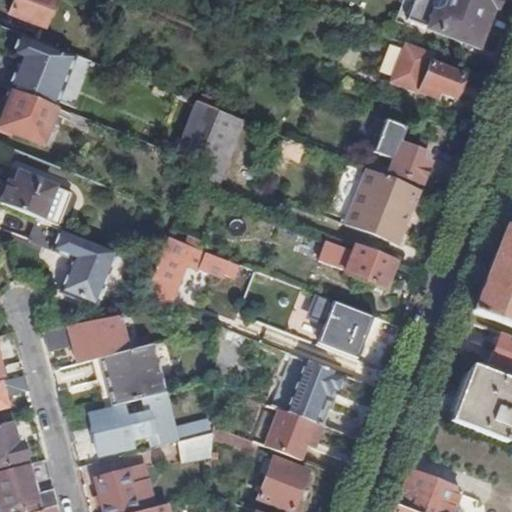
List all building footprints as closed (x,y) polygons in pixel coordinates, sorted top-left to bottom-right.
[(54,0),(15,0),(10,14),(44,27),(54,0)] [(427,30),(438,0),(404,0),(397,19),(427,30)] [(495,0),(438,0),(427,30),(477,49),(495,0)] [(75,57),(66,54),(18,35),(9,58),(17,62),(23,65),(12,93),(13,94),(55,109),(75,57)] [(428,55),(402,45),(387,85),(412,95),(413,92),(435,101),(438,95),(453,101),(462,79),(424,64),(428,55)] [(17,62),(6,90),(12,93),(23,65),(17,62)] [(48,129),(55,109),(13,94),(0,127),(0,130),(37,145),(43,128),(48,129)] [(196,164),(216,113),(194,105),(174,156),(196,164)] [(61,112),(55,109),(48,129),(43,128),(37,145),(47,149),(61,112)] [(242,123),(216,113),(196,164),(189,183),(216,193),(242,123)] [(390,123),(388,128),(377,155),(389,160),(385,171),(416,183),(423,163),(417,160),(419,153),(422,154),(427,143),(409,136),(410,131),(390,123)] [(418,192),(366,172),(345,227),(397,247),(418,192)] [(0,204),(42,222),(55,189),(18,174),(14,185),(8,183),(0,203),(0,204)] [(511,230),(503,228),(489,264),(471,312),(511,328),(511,230)] [(117,252),(61,230),(52,253),(73,261),(61,294),(96,308),(117,252)] [(238,266),(228,262),(228,264),(168,241),(158,268),(150,289),(148,289),(144,300),(167,309),(185,266),(197,270),(199,269),(225,279),(226,275),(233,278),(238,266)] [(394,263),(355,247),(344,275),(384,291),(394,263)] [(120,321),(120,318),(43,333),(48,353),(72,348),(77,366),(102,359),(127,353),(119,321),(120,321)] [(511,339),(501,335),(490,364),(511,373),(511,339)] [(161,395),(150,347),(127,353),(102,359),(106,378),(98,381),(104,410),(143,400),(161,395)] [(345,378),(290,356),(270,407),(278,411),(322,428),(329,411),(332,412),(345,378)] [(511,382),(472,367),(450,424),(506,445),(511,429),(511,382)] [(28,392),(24,377),(0,382),(0,409),(6,407),(4,399),(28,392)] [(172,437),(161,395),(143,400),(154,442),(172,437)] [(315,443),(322,428),(278,411),(264,447),(299,461),(307,440),(315,443)] [(109,412),(89,417),(100,457),(133,448),(126,423),(113,426),(109,412)] [(10,423),(0,426),(0,468),(26,462),(21,444),(16,446),(10,423)] [(213,427),(213,423),(180,431),(183,441),(212,433),(213,427)] [(254,455),(258,445),(213,427),(212,433),(212,439),(254,455)] [(211,455),(212,439),(212,433),(183,441),(178,442),(183,463),(211,455)] [(290,511),(306,473),(272,460),(257,500),(290,511)] [(0,504),(0,511),(38,511),(58,507),(54,491),(34,496),(27,467),(0,474),(0,501),(1,504),(0,504)] [(131,489),(147,484),(143,470),(127,474),(131,489)] [(451,511),(459,492),(408,473),(404,484),(395,508),(404,511),(451,511)] [(103,511),(144,511),(154,510),(147,484),(131,489),(127,474),(95,482),(103,511)]
